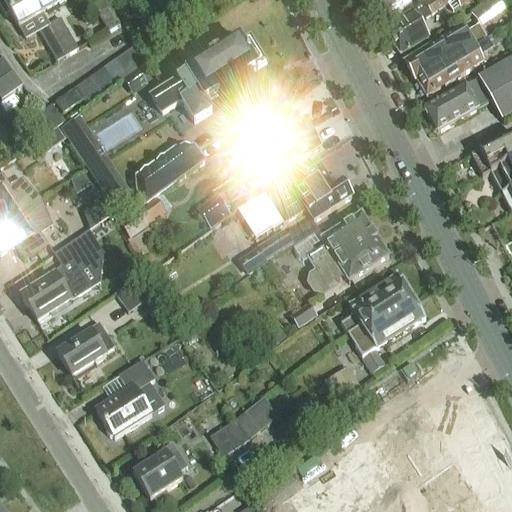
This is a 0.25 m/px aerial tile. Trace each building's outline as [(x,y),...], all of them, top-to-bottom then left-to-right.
[(21,32),(44,17),(34,0),(6,0),(3,2),(21,32)] [(67,0),(34,0),(44,17),(69,3),(67,0)] [(87,0),(97,16),(109,9),(103,0),(87,0)] [(155,0),(166,19),(197,2),(195,0),(155,0)] [(371,0),(382,19),(415,0),(414,0),(371,0)] [(476,0),(431,0),(422,7),(412,13),(421,26),(430,19),(447,8),(444,3),(448,0),(457,13),(476,0)] [(501,0),(495,0),(475,13),(485,28),(510,13),(501,0)] [(109,9),(97,16),(109,36),(121,29),(109,9)] [(428,42),(413,18),(384,35),(399,59),(428,42)] [(50,28),(69,59),(80,53),(61,22),(50,28)] [(58,66),(69,59),(50,28),(39,35),(58,66)] [(461,57),(483,44),(475,31),(441,52),(437,46),(403,66),(415,86),(461,57)] [(154,106),(148,110),(151,116),(157,112),(161,118),(175,109),(181,119),(187,115),(195,127),(212,116),(205,106),(259,72),(258,71),(268,65),(252,40),(242,45),(242,44),(151,100),(154,106)] [(467,66),(489,53),(483,44),(461,57),(415,86),(425,102),(472,74),(467,66)] [(126,55),(139,73),(149,66),(138,47),(126,55)] [(129,81),(139,73),(126,55),(116,63),(129,81)] [(4,62),(0,64),(0,85),(14,76),(4,62)] [(511,62),(422,113),(435,137),(490,106),(500,125),(511,117),(511,62)] [(118,88),(129,81),(116,63),(106,70),(118,88)] [(109,95),(118,88),(106,70),(96,77),(109,95)] [(14,77),(0,87),(0,99),(3,105),(24,90),(14,77)] [(99,103),(109,95),(96,77),(86,85),(99,103)] [(146,77),(133,89),(141,97),(154,85),(146,77)] [(89,110),(99,103),(86,85),(76,92),(89,110)] [(76,94),(57,108),(64,118),(84,104),(76,94)] [(65,127),(53,109),(42,117),(54,134),(65,127)] [(229,161),(239,177),(305,133),(296,118),(229,161)] [(309,138),(305,133),(239,177),(247,189),(249,192),(279,172),(281,177),(320,151),(311,137),(309,138)] [(54,135),(41,145),(49,155),(62,146),(54,135)] [(511,137),(470,159),(482,181),(490,177),(511,165),(511,137)] [(86,142),(74,150),(122,224),(135,215),(86,142)] [(145,211),(206,165),(195,152),(176,153),(135,184),(135,198),(145,211)] [(511,165),(490,177),(500,198),(511,191),(511,165)] [(306,214),(313,226),(352,201),(342,185),(333,191),(321,172),(292,190),(287,183),(265,198),(284,228),(306,214)] [(83,177),(71,185),(77,198),(91,189),(83,177)] [(0,230),(34,209),(20,187),(12,192),(4,178),(0,180),(0,230)] [(510,218),(511,216),(511,191),(500,198),(510,218)] [(211,234),(231,220),(218,201),(198,216),(211,234)] [(101,202),(82,216),(95,235),(103,230),(114,222),(101,202)] [(48,231),(34,209),(0,230),(0,259),(1,261),(23,248),(31,261),(49,250),(40,236),(48,231)] [(146,212),(121,229),(130,242),(155,225),(146,212)] [(312,297),(322,299),(339,288),(339,280),(342,278),(348,287),(389,261),(362,217),(320,244),(326,252),(307,264),(313,274),(308,277),(306,287),(312,297)] [(260,254),(241,266),(248,278),(294,248),(285,234),(258,251),(260,254)] [(87,237),(76,245),(91,269),(102,262),(87,237)] [(158,268),(153,259),(141,266),(146,275),(158,268)] [(37,295),(23,303),(38,327),(92,293),(79,272),(68,279),(63,272),(34,290),(37,295)] [(348,340),(349,340),(372,378),(385,370),(376,355),(426,323),(399,280),(349,311),(354,321),(341,329),(348,340)] [(135,285),(116,299),(129,317),(148,304),(135,285)] [(309,308),(290,321),(298,334),(318,320),(309,308)] [(82,346),(59,360),(73,382),(107,361),(106,359),(116,353),(101,328),(79,341),(82,346)] [(273,350),(287,340),(279,330),(265,340),(273,350)] [(196,334),(185,339),(189,347),(199,342),(196,334)] [(182,341),(148,361),(160,381),(194,360),(182,341)] [(128,395),(97,415),(114,442),(164,411),(149,387),(154,384),(142,366),(119,381),(128,395)] [(362,387),(352,370),(332,383),(342,399),(362,387)] [(265,403),(244,418),(258,438),(280,422),(265,403)] [(502,511),(437,406),(351,459),(383,511),(502,511)] [(235,425),(248,445),(258,438),(244,418),(235,425)] [(237,453),(248,445),(235,425),(224,433),(237,453)] [(223,463),(237,453),(224,433),(210,443),(223,463)] [(172,447),(160,455),(163,460),(133,479),(151,506),(156,502),(160,508),(171,501),(167,495),(183,484),(179,478),(188,472),(172,447)] [(191,480),(185,484),(190,492),(196,488),(191,480)]
